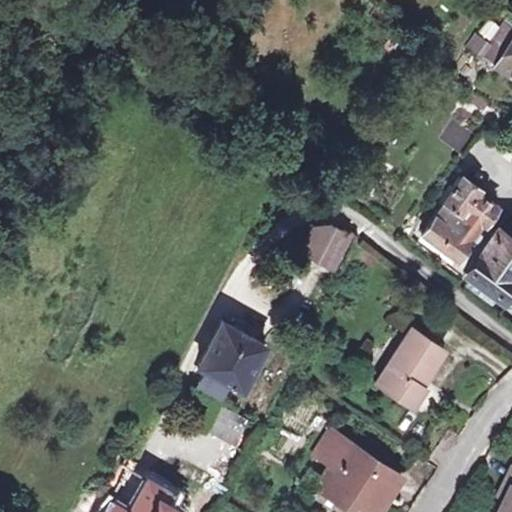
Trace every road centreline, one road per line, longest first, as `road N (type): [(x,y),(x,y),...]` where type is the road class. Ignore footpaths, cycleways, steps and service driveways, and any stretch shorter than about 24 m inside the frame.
road 1 (track): [(511,349),(347,218)]
road 2 (residential): [(422,511),(497,396),(511,391)]
